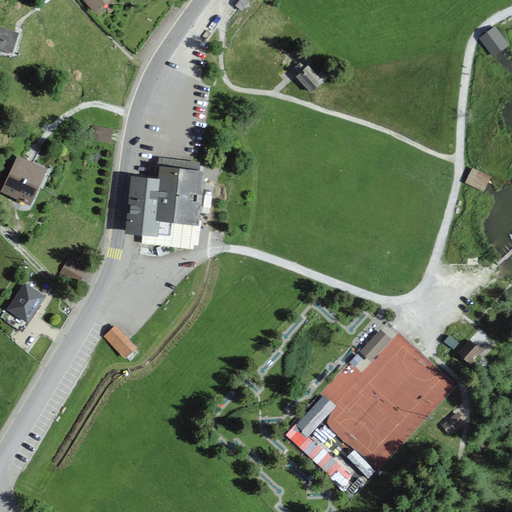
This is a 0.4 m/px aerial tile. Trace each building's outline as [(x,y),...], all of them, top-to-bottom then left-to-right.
[(81,0),(90,10),(99,2),(101,0),(81,0)] [(0,51),(8,53),(13,30),(0,26),(0,51)] [(477,41),(490,57),(507,44),(493,28),(477,41)] [(318,71),(314,75),(304,65),(302,67),(297,62),(290,68),(295,73),(293,76),(309,93),(325,78),(318,71)] [(89,142),(109,143),(110,129),(90,128),(89,142)] [(0,184),(0,188),(27,199),(32,186),(40,167),(12,155),(4,174),(0,184)] [(190,248),(198,170),(153,166),(152,179),(126,177),(120,233),(141,235),(140,243),(190,248)] [(462,183),(482,193),(490,178),(470,168),(462,183)] [(58,274),(76,284),(85,267),(67,258),(58,274)] [(2,307),(21,322),(41,295),(21,280),(2,307)] [(138,348),(117,325),(105,336),(126,359),(138,348)] [(358,352),(368,361),(388,338),(378,329),(358,352)] [(455,353),(469,365),(481,352),(467,340),(455,353)] [(325,392),(286,435),(348,492),(360,479),(324,447),(336,434),(322,422),(338,404),(325,392)] [(343,458),(370,478),(376,470),(349,450),(343,458)]
